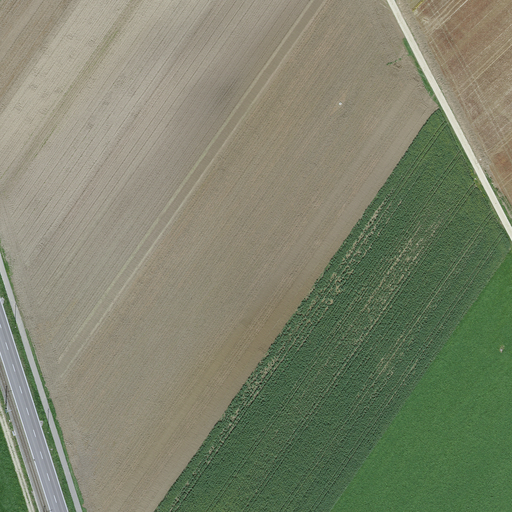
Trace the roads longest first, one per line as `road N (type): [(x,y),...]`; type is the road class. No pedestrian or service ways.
road 1 (track): [(80,511),(0,259)]
road 2 (track): [(395,0),(511,234)]
road 3 (secondary): [(59,511),(0,324)]
